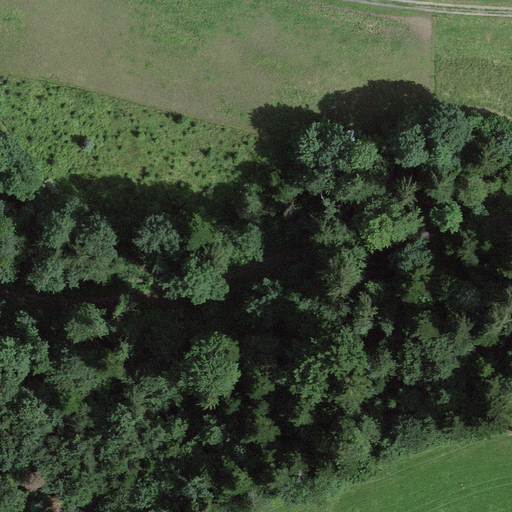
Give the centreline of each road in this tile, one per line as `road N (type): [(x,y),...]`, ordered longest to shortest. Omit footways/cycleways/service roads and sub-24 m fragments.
road 1 (track): [(0,294),(47,304),(173,294),(332,238),(511,220)]
road 2 (track): [(511,11),(360,0)]
